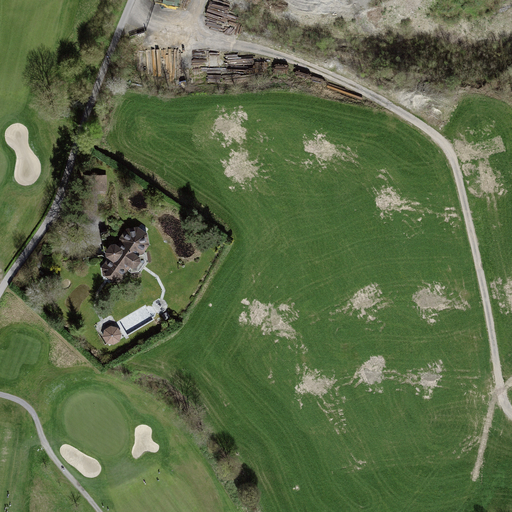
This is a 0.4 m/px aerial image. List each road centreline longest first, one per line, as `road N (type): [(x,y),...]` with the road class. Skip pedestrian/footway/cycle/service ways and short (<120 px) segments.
road 1 (track): [(0,293),(50,222),(127,0)]
road 2 (track): [(0,395),(33,415),(49,455),(94,511)]
